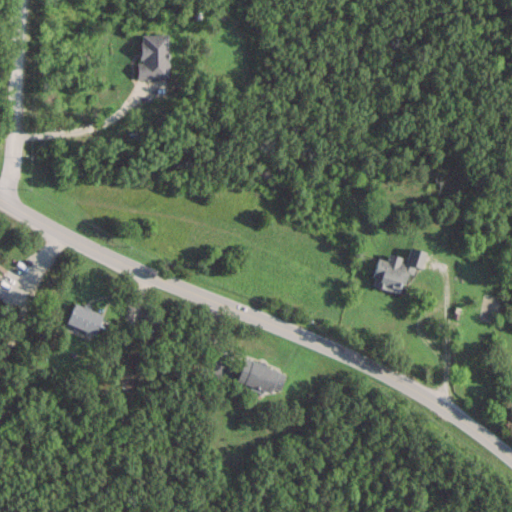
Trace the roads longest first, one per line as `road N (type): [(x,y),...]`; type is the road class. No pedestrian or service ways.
road 1 (tertiary): [(511,459),(392,377),(65,235),(0,198)]
road 2 (residential): [(6,202),(18,0)]
